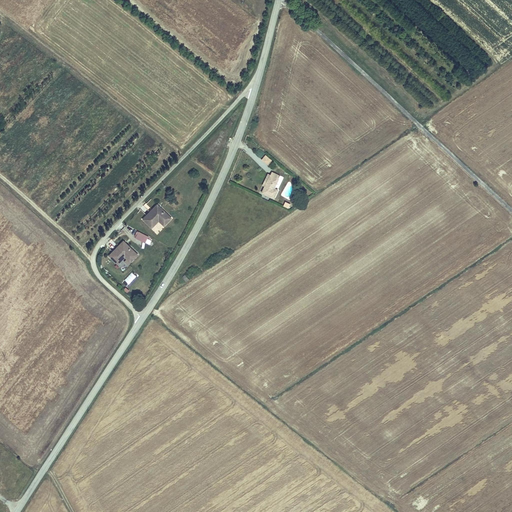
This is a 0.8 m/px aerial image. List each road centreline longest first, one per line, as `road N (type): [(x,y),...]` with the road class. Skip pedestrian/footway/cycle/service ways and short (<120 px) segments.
road 1 (tertiary): [(17,511),(190,240),(240,131),(278,0)]
road 2 (track): [(405,511),(148,307)]
